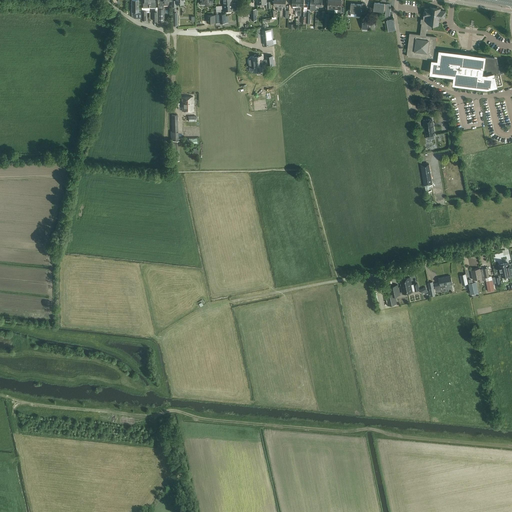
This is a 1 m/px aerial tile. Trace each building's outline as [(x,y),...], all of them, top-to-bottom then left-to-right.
[(141,18),(141,10),(139,10),(138,0),(131,0),(132,17),(135,18),(141,18)] [(172,0),(172,9),(175,8),(175,6),(176,6),(176,3),(183,3),(183,0),(175,0),(172,0)] [(236,3),(233,3),(232,0),(223,0),(224,11),(236,10),(236,3)] [(350,11),(351,11),(351,12),(356,12),(357,12),(361,12),(361,13),(365,14),(366,3),(362,3),(362,4),(351,3),(350,11)] [(383,12),(383,11),(384,11),(384,10),(386,11),(386,16),(390,16),(391,4),(385,4),(380,4),(380,3),(374,3),(374,10),(378,10),(378,11),(383,12)] [(424,8),(423,15),(424,15),(423,19),(421,19),(421,23),(422,23),(420,35),(410,33),(407,56),(432,59),(430,73),(451,76),(451,78),(454,79),(453,84),(487,88),(502,85),(497,58),(474,55),(471,55),(435,50),(436,37),(426,35),(427,23),(438,25),(439,17),(445,18),(445,11),(440,10),(440,8),(430,6),(430,9),(424,8)] [(219,23),(226,23),(226,14),(216,14),(217,24),(219,23)] [(387,20),(389,31),(395,30),(393,19),(387,20)] [(265,35),(264,36),(264,40),(265,40),(265,45),(272,44),(271,29),(264,30),(265,35)] [(252,59),(249,59),(249,65),(253,65),(253,67),(253,68),(254,68),(254,70),(254,71),(264,70),(263,64),(267,63),(268,66),(274,65),(273,56),(266,57),(267,59),(263,59),(262,56),(252,57),(252,59)] [(193,97),(182,97),(182,111),(193,111),(193,97)] [(426,136),(434,135),(432,119),(423,120),(425,129),(423,129),(423,130),(425,130),(426,136)] [(421,165),(424,185),(432,184),(428,163),(421,165)] [(501,272),(502,276),(508,275),(509,278),(511,277),(511,268),(509,269),(507,262),(499,264),(500,268),(499,268),(500,272),(501,272)] [(478,281),(482,280),(482,277),(485,277),(485,278),(489,277),(487,268),(483,269),(480,270),(480,268),(471,270),(473,280),(477,279),(478,281)] [(436,290),(441,289),(441,287),(446,286),(446,285),(452,283),(451,276),(450,276),(449,276),(447,276),(447,277),(443,278),(442,277),(440,277),(440,278),(438,278),(439,283),(434,284),(436,290)] [(413,291),(410,277),(400,279),(403,294),(413,291)] [(476,282),(472,283),(472,280),(469,281),(469,284),(471,294),(478,292),(476,282)] [(486,281),(488,291),(494,290),(492,280),(486,281)] [(388,287),(390,294),(385,295),(387,305),(397,303),(395,296),(400,295),(398,285),(388,287)] [(367,288),(371,311),(375,311),(372,288),(367,288)]
